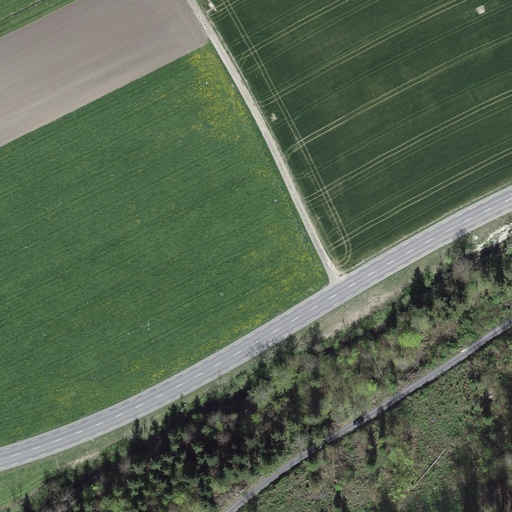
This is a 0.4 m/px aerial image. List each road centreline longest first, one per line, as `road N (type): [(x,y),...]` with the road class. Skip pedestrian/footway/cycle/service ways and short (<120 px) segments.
road 1 (primary): [(341,291),(154,398),(0,460)]
road 2 (unclassified): [(230,511),(274,475),(511,322)]
road 3 (unclassified): [(341,291),(273,144),(193,0)]
road 4 (primary): [(511,198),(341,291)]
